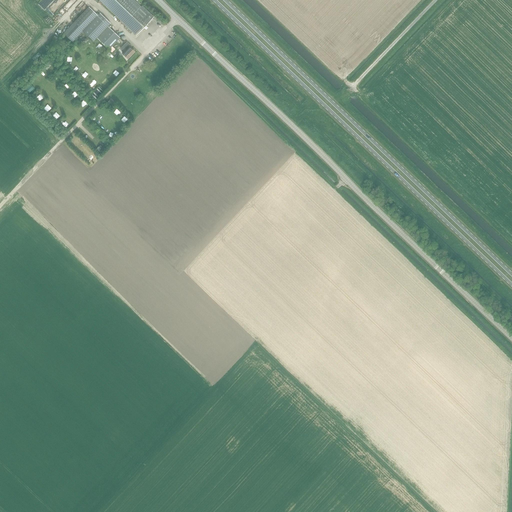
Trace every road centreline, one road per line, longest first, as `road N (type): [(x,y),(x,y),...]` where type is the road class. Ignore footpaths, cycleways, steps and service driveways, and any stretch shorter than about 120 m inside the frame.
road 1 (unclassified): [(511,338),(157,0)]
road 2 (track): [(185,0),(511,312)]
road 3 (primary): [(214,0),(511,284)]
road 4 (primary): [(511,275),(225,0)]
road 5 (track): [(0,210),(177,19)]
